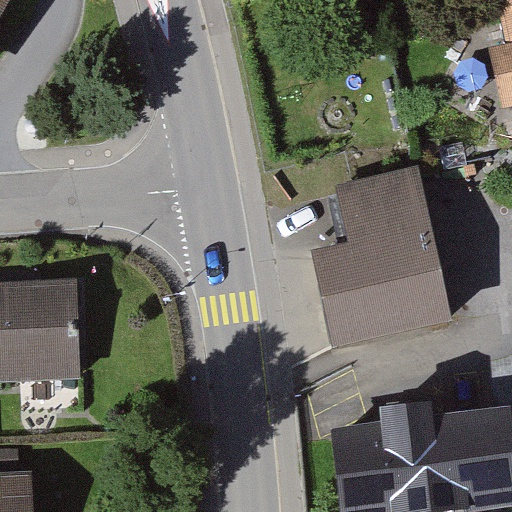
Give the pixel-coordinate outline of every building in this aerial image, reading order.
[(511,1),(499,5),(511,61),(511,1)] [(449,328),(418,175),(343,190),(355,248),(319,255),(339,350),(449,328)] [(77,282),(0,284),(0,381),(81,378),(77,282)] [(378,431),(330,438),(340,511),(485,511),(511,508),(511,476),(503,414),(431,424),(429,405),(376,413),(378,431)] [(31,511),(30,482),(0,483),(0,511),(31,511)]
